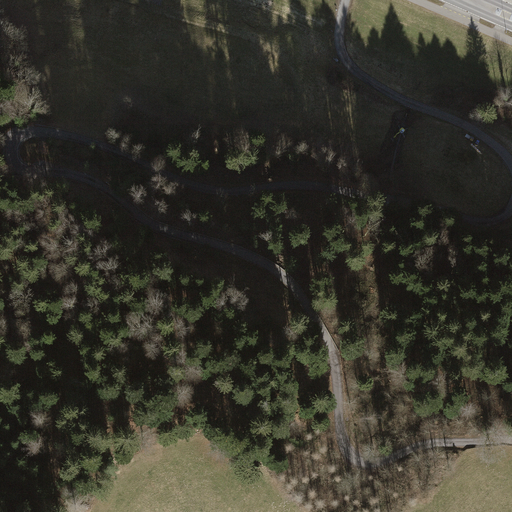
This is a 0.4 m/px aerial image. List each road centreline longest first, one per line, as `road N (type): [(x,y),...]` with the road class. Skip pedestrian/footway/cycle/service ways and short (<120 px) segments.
road 1 (unclassified): [(511,442),(422,445),(359,462),(345,453),(339,430),(332,352),(286,278),(248,253),(165,231),(78,177),(21,169),(11,160),(20,134),(38,129),(230,192),(293,183),(484,224),(511,208)]
road 2 (unclassified): [(511,164),(477,132),(387,92),(344,59),(344,0)]
